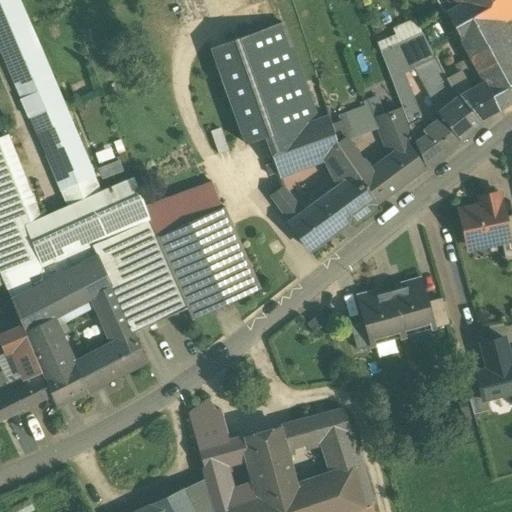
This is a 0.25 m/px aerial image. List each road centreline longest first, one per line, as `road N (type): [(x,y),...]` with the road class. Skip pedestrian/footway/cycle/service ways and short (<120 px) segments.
road 1 (residential): [(0,479),(171,396),(511,128)]
road 2 (track): [(382,511),(350,401),(314,400),(280,411)]
